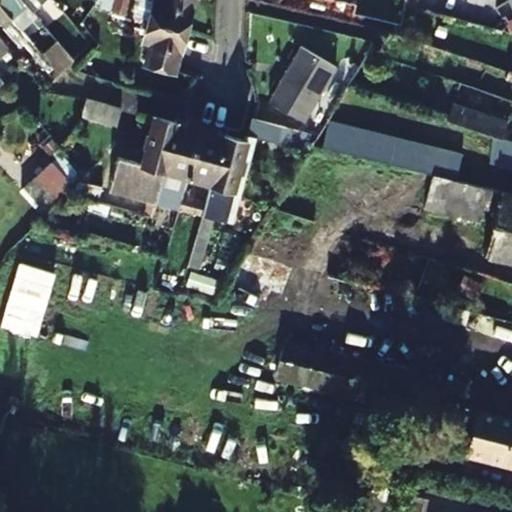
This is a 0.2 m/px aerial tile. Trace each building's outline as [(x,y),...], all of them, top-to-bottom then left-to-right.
[(14,0),(0,0),(0,4),(14,23),(25,14),(14,0)] [(41,19),(50,12),(39,0),(38,0),(31,6),(41,19)] [(135,17),(139,0),(121,0),(117,12),(135,17)] [(165,0),(164,7),(157,5),(153,22),(186,30),(193,0),(165,0)] [(403,0),(402,12),(412,13),(417,0),(403,0)] [(443,0),(417,0),(412,13),(436,18),(443,0)] [(511,1),(496,11),(502,22),(511,16),(511,1)] [(0,25),(4,31),(14,23),(0,4),(0,25)] [(135,17),(117,12),(109,41),(127,46),(135,17)] [(186,30),(153,22),(148,37),(147,44),(153,47),(148,66),(175,74),(186,30)] [(0,54),(6,62),(14,54),(0,36),(0,54)] [(56,68),(71,57),(57,38),(42,48),(56,68)] [(323,84),(290,61),(253,116),(287,140),(323,84)] [(511,114),(511,103),(461,86),(448,124),(496,139),(503,141),(511,114)] [(87,94),(81,111),(112,123),(118,105),(87,94)] [(325,147),(339,151),(347,123),(333,120),(325,147)] [(63,123),(60,139),(91,148),(73,126),(63,123)] [(339,151),(352,155),(360,127),(347,123),(339,151)] [(73,126),(91,148),(96,150),(100,133),(73,126)] [(352,155),(366,158),(373,131),(360,127),(352,155)] [(366,158),(379,162),(387,134),(373,131),(366,158)] [(379,162),(392,165),(399,137),(387,134),(379,162)] [(234,135),(229,156),(276,160),(279,142),(234,135)] [(392,165),(406,169),(413,141),(399,137),(392,165)] [(156,145),(134,139),(122,186),(98,179),(91,216),(138,228),(141,215),(145,198),(156,145)] [(496,139),(493,163),(506,168),(511,148),(511,143),(503,141),(496,139)] [(406,169),(418,172),(426,145),(413,141),(406,169)] [(176,150),(156,145),(145,198),(166,202),(176,150)] [(418,172),(433,176),(440,148),(426,145),(418,172)] [(433,176),(446,179),(453,152),(440,148),(433,176)] [(58,149),(17,186),(39,209),(80,172),(58,149)] [(188,208),(199,155),(176,150),(166,202),(188,208)] [(467,155),(453,152),(446,179),(459,183),(467,155)] [(185,226),(182,238),(171,290),(190,295),(200,246),(211,248),(228,163),(199,155),(188,208),(185,226)] [(511,196),(483,189),(479,202),(492,206),(479,251),(491,255),(511,259),(511,196)] [(160,233),(162,220),(141,215),(138,228),(160,233)] [(162,220),(160,233),(182,238),(185,226),(162,220)] [(447,346),(405,336),(401,351),(443,362),(447,346)] [(476,391),(283,339),(272,378),(433,421),(437,405),(471,414),(476,391)] [(271,386),(127,347),(122,364),(267,402),(270,390),(271,386)] [(270,390),(267,402),(318,415),(322,404),(270,390)] [(511,420),(477,412),(472,430),(466,456),(511,467),(511,420)] [(419,511),(424,496),(406,490),(400,511),(419,511)]
